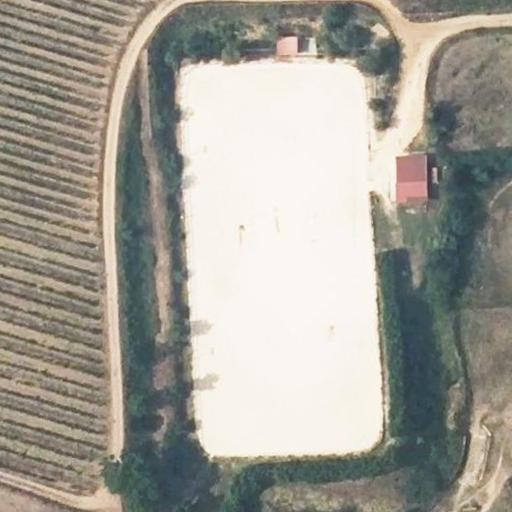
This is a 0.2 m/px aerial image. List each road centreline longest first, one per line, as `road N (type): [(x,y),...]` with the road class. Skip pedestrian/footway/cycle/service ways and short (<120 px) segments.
road 1 (track): [(0,480),(65,503),(115,508),(109,172),(122,75),(168,0)]
road 2 (track): [(511,21),(407,37),(371,0)]
